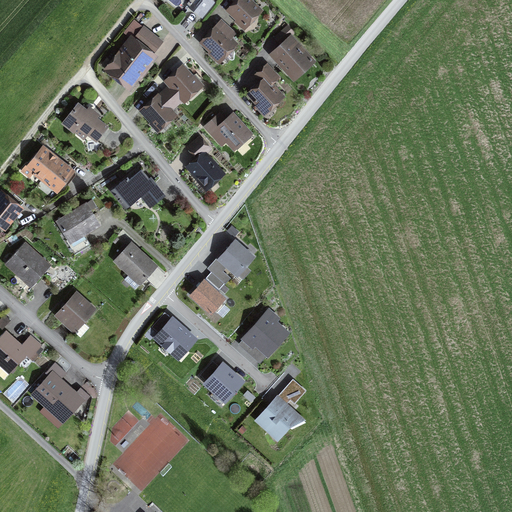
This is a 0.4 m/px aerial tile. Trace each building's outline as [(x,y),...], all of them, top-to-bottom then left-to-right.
[(197,0),(189,10),(205,22),(218,5),(213,1),(213,0),(197,0)] [(237,0),(241,3),(230,16),(250,33),(267,14),(250,0),(237,0)] [(240,36),(224,23),(202,48),(225,67),(241,47),(235,42),(240,36)] [(288,25),(274,37),(280,43),(293,31),(288,25)] [(134,36),(105,74),(134,97),(163,60),(158,56),(167,45),(147,29),(138,40),(134,36)] [(320,64),(294,37),(272,58),(298,85),(320,64)] [(166,92),(178,106),(183,101),(186,104),(205,87),(184,64),(162,83),(168,90),(166,92)] [(284,80),(269,65),(257,78),(262,83),(248,97),(269,118),(286,101),(275,90),(284,80)] [(178,106),(166,92),(163,95),(160,92),(137,111),(159,137),(180,120),(172,111),(178,106)] [(115,127),(82,105),(67,126),(101,149),(115,127)] [(223,121),(217,114),(203,128),(222,147),(226,143),(236,153),(255,135),(232,112),(223,121)] [(195,157),(184,168),(206,192),(225,174),(207,154),(212,149),(200,136),(187,149),(195,157)] [(40,179),(57,158),(43,146),(25,168),(40,179)] [(66,157),(61,162),(71,170),(76,165),(66,157)] [(57,158),(40,179),(56,193),(74,172),(71,170),(61,162),(57,158)] [(165,197),(140,167),(109,193),(125,213),(141,200),(149,210),(165,197)] [(5,193),(0,199),(0,228),(8,235),(27,211),(5,193)] [(90,205),(58,224),(73,248),(104,229),(90,205)] [(50,263),(24,240),(4,262),(31,286),(50,263)] [(236,241),(220,259),(236,273),(252,256),(236,241)] [(157,266),(129,242),(110,264),(138,287),(157,266)] [(212,271),(190,294),(211,314),(225,299),(217,292),(225,283),(212,271)] [(97,309),(76,290),(54,315),(76,334),(97,309)] [(269,311),(240,343),(249,351),(256,343),(268,354),(279,342),(274,337),(281,328),(273,321),(277,318),(269,311)] [(11,321),(4,314),(0,317),(0,328),(2,330),(11,321)] [(178,358),(195,339),(172,318),(155,337),(178,358)] [(22,346),(7,333),(0,341),(0,363),(12,374),(37,347),(29,339),(22,346)] [(67,374),(53,361),(43,372),(50,378),(34,395),(56,416),(74,396),(83,404),(91,396),(81,387),(76,392),(62,379),(67,374)] [(240,382),(221,364),(204,383),(223,400),(240,382)] [(294,380),(258,420),(276,437),(297,415),(285,404),(290,398),(295,403),(305,391),(294,380)]
